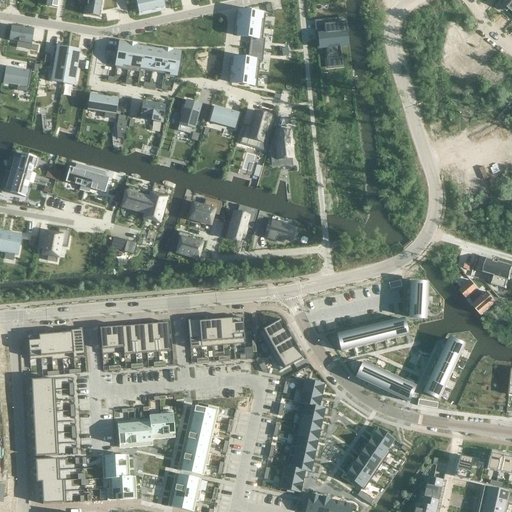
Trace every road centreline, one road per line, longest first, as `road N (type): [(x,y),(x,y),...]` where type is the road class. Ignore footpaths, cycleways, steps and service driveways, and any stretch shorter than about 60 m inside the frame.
road 1 (tertiary): [(511,434),(376,407),(327,367),(290,291)]
road 2 (residential): [(184,386),(253,379),(261,389),(236,504),(269,511)]
road 3 (tertiary): [(403,6),(392,28),(434,181),(431,231)]
road 4 (residential): [(16,319),(30,511)]
road 5 (residential): [(221,224),(214,258),(327,249),(331,283)]
road 6 (residential): [(171,96),(93,84),(100,33)]
